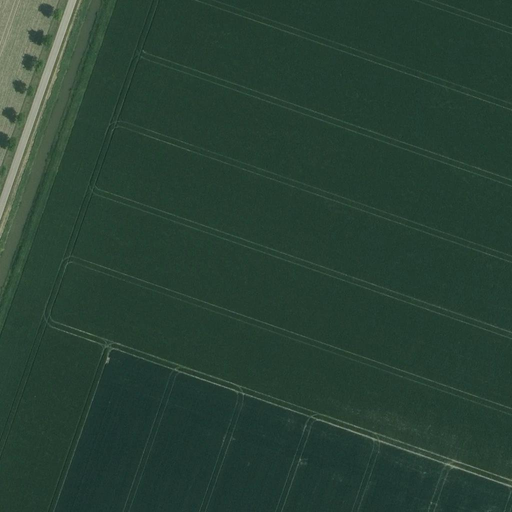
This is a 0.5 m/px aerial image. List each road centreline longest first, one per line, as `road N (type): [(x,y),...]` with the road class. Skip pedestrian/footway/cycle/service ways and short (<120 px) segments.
road 1 (track): [(114,0),(0,329)]
road 2 (unclassified): [(0,207),(72,0)]
